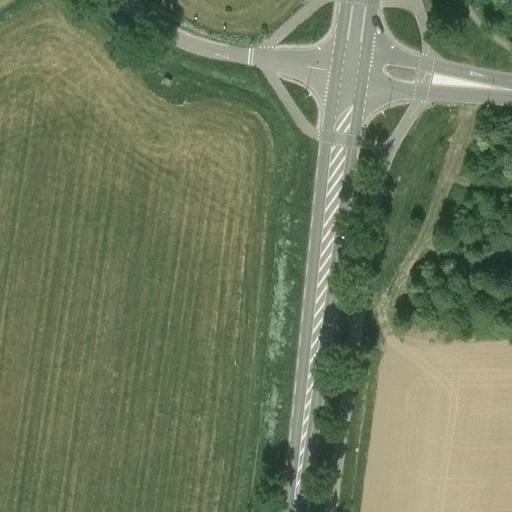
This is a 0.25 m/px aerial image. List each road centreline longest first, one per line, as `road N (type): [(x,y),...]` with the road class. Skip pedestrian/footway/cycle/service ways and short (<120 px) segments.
road 1 (secondary): [(292,511),(349,69)]
road 2 (unclassified): [(349,69),(210,52),(156,28),(120,0)]
road 3 (residential): [(349,69),(511,88)]
